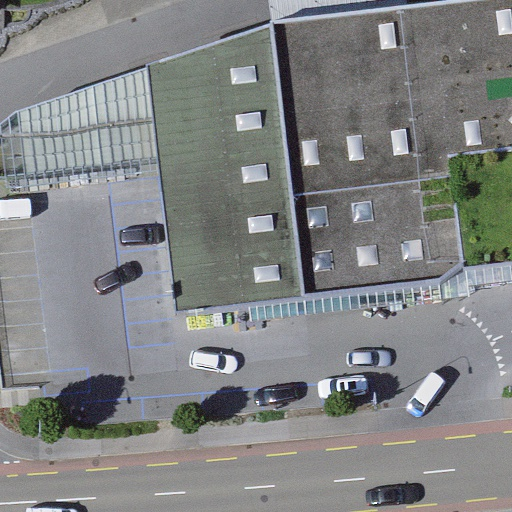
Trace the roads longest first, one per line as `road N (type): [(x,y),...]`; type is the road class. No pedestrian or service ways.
road 1 (primary): [(511,465),(0,509)]
road 2 (residential): [(242,0),(0,90)]
